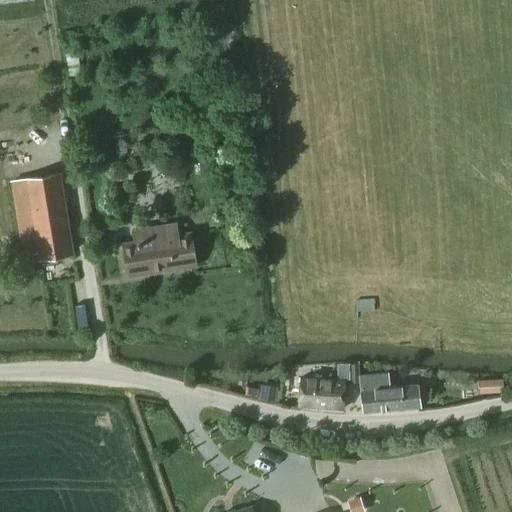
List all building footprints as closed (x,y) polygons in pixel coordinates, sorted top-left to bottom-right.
[(72,252),(59,174),(12,181),(24,254),(39,252),(40,258),(72,252)] [(133,230),(135,241),(123,243),(129,275),(197,263),(192,231),(178,233),(176,222),(133,230)] [(359,364),(350,364),(351,383),(359,383),(359,364)] [(388,373),(360,376),(361,382),(363,412),(420,407),(418,385),(389,388),(388,373)] [(302,379),(300,405),(343,408),(345,382),(302,379)] [(503,379),(479,380),(479,394),(503,392),(503,379)]
